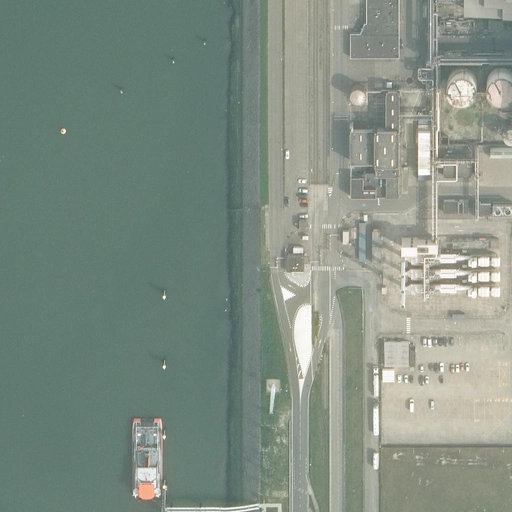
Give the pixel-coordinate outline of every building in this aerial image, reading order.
[(398,33),(398,0),(365,0),(366,23),(364,23),(361,33),(351,33),(351,56),(399,56),(398,33)] [(511,0),(464,0),(464,8),(511,9),(511,0)] [(511,19),(507,19),(488,19),(489,30),(490,30),(490,36),(511,35),(511,19)] [(475,86),(474,83),(473,79),(472,76),(470,74),(467,73),(464,71),(461,70),(458,70),(453,71),(451,73),(448,75),(446,78),(445,80),(444,83),(444,86),(444,89),(445,92),(447,95),(449,97),(451,99),(454,100),(457,101),(460,101),(464,101),(466,100),(468,99),(471,96),(472,94),(474,92),(474,89),(475,86)] [(511,76),(510,75),(508,73),(505,72),(502,72),(499,72),(495,73),(492,75),(490,76),(488,79),(487,82),(486,85),(486,87),(486,90),(487,93),(488,96),(490,98),(492,100),(494,101),(497,102),(500,103),(502,103),(506,102),(508,101),(511,99),(511,98),(511,76)] [(362,175),(350,175),(351,196),(399,196),(399,88),(397,88),(397,87),(387,87),(387,88),(386,88),(386,90),(385,90),(386,125),(353,125),(353,127),(350,127),(350,129),(350,160),(353,160),(353,161),(375,161),(375,171),(362,171),(362,175)] [(474,120),(474,117),(472,114),(470,113),(467,112),(464,112),(461,113),(459,116),(458,118),(458,119),(459,123),(460,125),(463,127),(466,128),(469,127),(471,126),(472,125),(473,123),(474,120)] [(511,145),(490,146),(490,157),(511,157),(511,145)] [(471,175),(471,159),(443,159),(443,175),(471,175)] [(443,200),(443,212),(468,212),(468,200),(443,200)] [(491,211),(491,200),(480,200),(480,212),(491,211)] [(511,202),(493,202),(493,212),(511,212),(511,202)] [(381,231),(372,231),(372,263),(381,263),(381,231)] [(304,271),(304,253),(287,253),(286,271),(304,271)] [(407,365),(407,341),(384,341),(384,365),(407,365)] [(286,511),(287,432),(273,432),(273,449),(269,449),(268,511),(286,511)]
